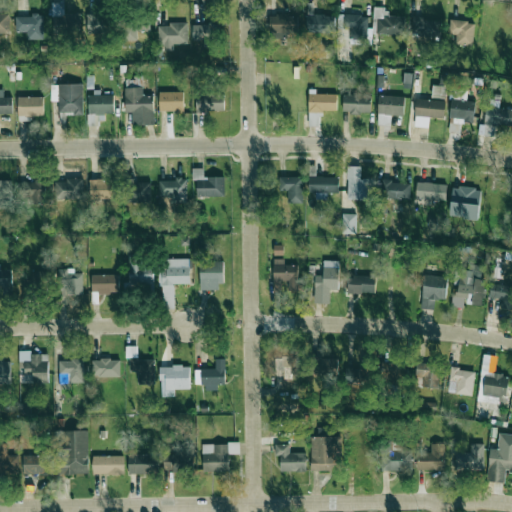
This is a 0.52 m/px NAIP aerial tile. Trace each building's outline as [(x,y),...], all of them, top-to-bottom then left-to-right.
[(80,13),(64,14),(64,2),(52,2),(53,31),(80,30),(80,13)] [(387,16),(387,7),(375,7),(374,35),(405,35),(405,16),(387,16)] [(106,32),(105,13),(86,14),(87,33),(106,32)] [(0,14),(0,33),(9,33),(9,14),(0,14)] [(15,16),(16,32),(27,32),(27,39),(43,39),(43,15),(15,16)] [(297,15),(269,15),(269,34),(297,35),(297,15)] [(336,33),(336,16),(309,15),(308,33),(336,33)] [(350,39),(367,39),(368,15),(343,15),(343,29),(350,29),(350,39)] [(441,19),(412,18),(411,36),(440,37),(441,19)] [(136,40),(136,21),(122,21),(123,41),(136,40)] [(473,21),(450,21),(449,34),(456,34),(456,45),(473,45),(473,21)] [(173,51),(173,44),(187,43),(187,24),(157,25),(158,45),(163,44),(163,52),(173,51)] [(192,25),(193,40),(204,40),(204,47),(215,47),(214,24),(192,25)] [(412,73),(404,73),(404,85),(411,85),(412,73)] [(448,75),(440,74),(440,84),(448,85),(448,75)] [(58,114),(83,113),(82,84),(51,85),(51,101),(58,101),(58,114)] [(446,86),(432,85),(432,98),(445,99),(446,86)] [(132,125),(154,125),(153,96),(143,96),(143,87),(125,88),(125,113),(132,112),(132,125)] [(159,92),(160,112),(184,111),(183,91),(159,92)] [(309,112),(337,112),(337,93),(309,93),(309,112)] [(196,112),(224,111),(224,94),(196,95),(196,112)] [(114,95),(88,95),(88,115),(100,116),(100,114),(113,115),(114,95)] [(370,113),(370,95),(343,95),(343,113),(370,113)] [(390,125),(390,116),(404,116),(404,96),(379,95),(377,125),(390,125)] [(0,115),(12,115),(12,97),(0,97),(0,115)] [(43,97),(18,97),(18,116),(43,116),(43,97)] [(445,100),(416,99),(414,127),(428,127),(429,117),(444,118),(445,100)] [(473,123),(473,101),(451,100),(450,122),(473,123)] [(499,101),(486,100),(485,126),(511,126),(511,121),(511,108),(499,108),(499,101)] [(308,126),(320,126),(320,113),(308,113),(308,126)] [(372,200),(372,179),(360,179),(361,167),(348,166),(347,199),(372,200)] [(224,177),(204,177),(204,168),(192,168),(192,180),(197,180),(197,197),(224,197),(224,177)] [(338,177),(308,176),(308,192),(320,193),(320,199),(324,199),(324,193),(338,193),(338,177)] [(287,203),(303,203),(303,178),(278,177),(278,192),(287,192),(287,203)] [(134,182),(134,178),(124,179),(125,203),(151,202),(151,182),(134,182)] [(54,180),(55,199),(84,199),(83,179),(54,180)] [(90,200),(117,199),(117,179),(89,180),(90,200)] [(171,203),(187,203),(187,179),(159,180),(159,196),(171,196),(171,203)] [(11,180),(0,180),(0,206),(12,207),(11,180)] [(381,198),(410,199),(410,182),(381,181),(381,198)] [(46,202),(45,182),(19,183),(20,203),(46,202)] [(446,200),(447,184),(417,182),(416,199),(446,200)] [(477,220),(481,190),(453,186),(449,216),(477,220)] [(357,214),(342,214),(342,233),(356,234),(357,214)] [(283,256),(283,245),(274,245),(274,255),(283,256)] [(154,264),(141,264),(141,255),(129,254),(128,288),(153,289),(154,264)] [(192,284),(191,259),(160,259),(161,309),(174,308),(174,284),(192,284)] [(297,265),(285,265),(284,259),(273,259),(274,292),(281,292),(281,282),(288,282),(288,290),(297,290),(297,265)] [(222,261),(199,261),(200,290),(223,290),(222,261)] [(339,261),(323,261),(323,276),(315,275),(314,290),(338,291),(339,261)] [(481,305),(484,265),(469,264),(469,270),(460,269),(458,293),(453,293),(451,306),(463,307),(464,304),(481,305)] [(0,286),(2,286),(3,296),(12,295),(11,270),(0,269),(0,286)] [(81,277),(67,279),(66,270),(59,271),(63,296),(83,293),(81,277)] [(47,271),(30,271),(30,289),(47,290),(47,271)] [(119,274),(91,275),(92,293),(119,292),(119,274)] [(447,276),(423,275),(422,309),(434,309),(434,300),(446,300),(447,276)] [(375,294),(375,276),(348,276),(347,293),(375,294)] [(511,294),(511,285),(490,285),(489,298),(500,299),(500,308),(511,309),(511,294)] [(48,353),(19,352),(19,375),(32,375),(32,382),(48,383),(48,353)] [(297,380),(298,357),(275,356),(275,371),(283,372),(282,379),(297,380)] [(310,374),(337,375),(337,358),(311,357),(310,374)] [(138,372),(138,384),(154,384),(155,359),(130,358),(129,371),(138,372)] [(0,382),(10,383),(11,360),(0,359),(0,382)] [(59,373),(68,372),(69,383),(85,383),(84,359),(58,360),(59,373)] [(120,377),(120,359),(92,359),(92,377),(120,377)] [(225,359),(215,359),(216,370),(195,370),(195,385),(205,384),(205,391),(218,391),(217,384),(226,384),(225,359)] [(381,385),(407,384),(405,362),(380,364),(381,385)] [(423,381),(422,387),(438,388),(439,364),(417,363),(416,380),(423,381)] [(175,397),(175,390),(190,390),(189,366),(160,366),(161,397),(175,397)] [(367,368),(345,369),(346,385),(368,384),(367,368)] [(472,395),(475,371),(451,368),(449,389),(456,389),(455,394),(472,395)] [(506,402),(509,376),(485,373),(482,396),(497,397),(497,400),(506,402)] [(311,471),(337,470),(336,427),(318,428),(318,437),(310,437),(311,471)] [(88,431),(57,430),(57,474),(88,474),(88,431)] [(511,434),(498,433),(497,449),(490,448),(487,481),(504,482),(505,471),(511,471),(511,434)] [(455,469),(483,470),(484,444),(470,443),(470,452),(456,452),(455,469)] [(228,444),(202,444),(202,472),(229,472),(228,444)] [(306,472),(306,453),(289,453),(289,444),(275,444),(274,456),(280,456),(280,471),(306,472)] [(444,444),(431,444),(431,452),(417,452),(418,470),(445,469),(444,444)] [(0,472),(17,472),(18,456),(6,456),(6,446),(0,445),(0,472)] [(413,470),(412,448),(380,449),(381,471),(413,470)] [(23,474),(53,473),(52,454),(23,454),(23,474)] [(128,455),(129,475),(156,474),(155,454),(128,455)] [(190,471),(190,455),(164,455),(164,471),(190,471)] [(92,456),(92,475),(124,474),(124,456),(92,456)]
